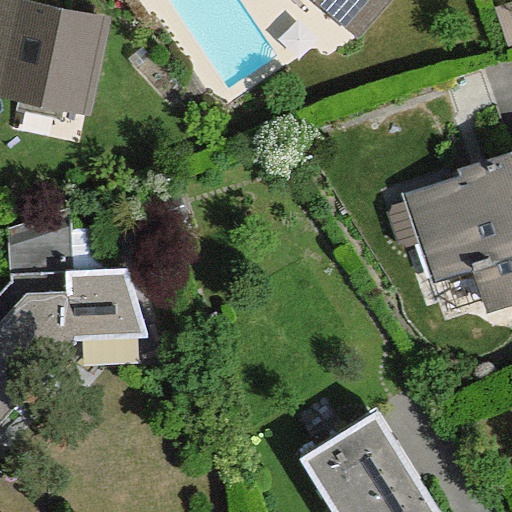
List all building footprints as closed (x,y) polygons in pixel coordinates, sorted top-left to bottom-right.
[(109,5),(82,0),(0,0),(0,83),(90,101),(109,5)] [(312,0),(350,34),(381,0),(312,0)] [(511,152),(406,188),(434,271),(475,257),(489,298),(511,290),(511,152)] [(73,206),(10,227),(14,278),(0,293),(0,422),(78,336),(76,287),(73,206)] [(441,511),(378,410),(300,459),(333,511),(441,511)]
